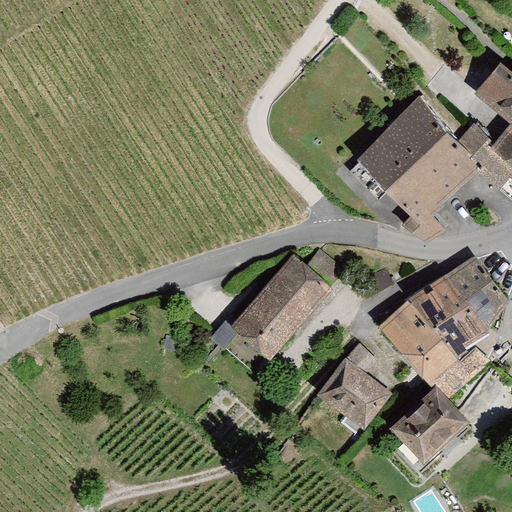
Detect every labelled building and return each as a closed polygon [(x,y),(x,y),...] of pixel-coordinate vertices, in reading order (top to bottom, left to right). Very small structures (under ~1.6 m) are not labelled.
[(511,70),(505,67),(478,98),(511,122),(496,154),(511,165),(511,70)] [(425,98),(360,165),(410,221),(403,230),(433,239),(448,232),(435,219),(483,177),(501,192),(511,174),(511,165),(496,154),(474,129),(459,144),(425,98)] [(316,249),(309,262),(334,276),(341,263),(316,249)] [(511,317),(511,303),(481,261),(410,307),(475,381),(503,352),(501,335),(511,317)] [(296,262),(242,332),(274,357),(329,287),(296,262)] [(410,307),(381,328),(437,396),(447,406),(475,381),(410,307)] [(377,359),(353,340),(314,391),(369,433),(394,401),(363,377),(377,359)] [(437,396),(393,438),(428,474),(472,432),(447,406),(437,396)]
